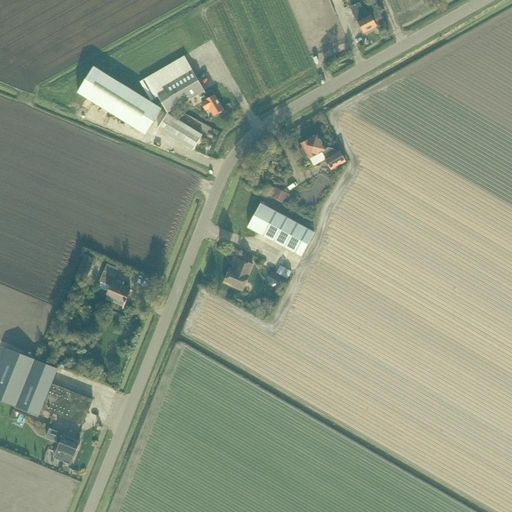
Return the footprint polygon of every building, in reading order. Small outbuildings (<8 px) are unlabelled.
[(431,0),(416,0),(413,2),(418,9),(423,6),(426,10),(434,5),(431,0)] [(217,8),(220,16),(226,15),(223,6),(217,8)] [(364,34),(378,26),(371,15),(368,16),(364,7),(353,12),(364,34)] [(245,54),(237,57),(249,88),(249,89),(253,89),(253,101),(262,97),(261,96),(256,83),(256,84),(253,77),(253,68),(248,54),(245,54)] [(210,91),(207,93),(206,94),(192,70),(184,57),(140,82),(152,101),(150,102),(94,67),(78,92),(146,135),(162,109),(158,107),(162,102),(168,113),(199,95),(203,103),(207,111),(210,108),(214,115),(224,110),(215,95),(214,94),(213,95),(210,91)] [(193,151),(202,135),(167,114),(158,129),(193,151)] [(300,150),(299,152),(302,157),(305,158),(308,156),(310,159),(314,166),(325,160),(330,169),(331,170),(346,161),(340,151),(338,152),(337,150),(328,147),(325,149),(317,135),(302,144),(304,148),(300,150)] [(269,187),(265,194),(272,198),(276,191),(269,187)] [(277,190),(273,198),(282,203),(286,195),(277,190)] [(302,256),(314,233),(261,204),(248,228),(302,256)] [(303,212),(301,216),(312,221),(314,217),(303,212)] [(87,277),(95,259),(85,255),(77,273),(87,277)] [(224,283),(243,291),(250,276),(249,276),(254,264),(240,258),(235,270),(230,268),(224,283)] [(289,263),(286,270),(294,274),(298,268),(289,263)] [(104,271),(100,281),(111,286),(111,287),(106,299),(125,306),(132,289),(113,281),(116,276),(104,271)] [(65,325),(65,326),(65,327),(66,327),(66,328),(66,329),(67,329),(67,330),(68,331),(69,331),(70,331),(71,332),(72,332),(73,331),(74,331),(75,331),(75,330),(76,329),(77,328),(77,327),(77,326),(77,325),(77,324),(77,323),(76,323),(76,322),(75,322),(75,321),(74,321),(74,320),(73,320),(72,320),(71,320),(70,320),(69,320),(68,321),(67,321),(67,322),(66,322),(66,323),(66,324),(65,325)] [(52,384),(58,369),(7,348),(0,364),(0,400),(39,417),(42,409),(83,425),(93,400),(52,384)] [(50,429),(47,437),(60,443),(54,457),(71,464),(81,442),(50,429)]
